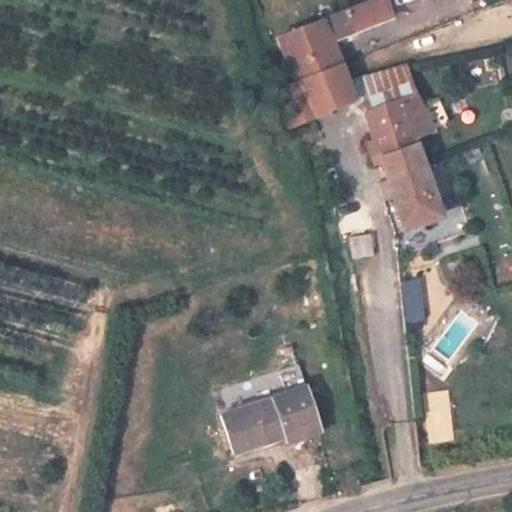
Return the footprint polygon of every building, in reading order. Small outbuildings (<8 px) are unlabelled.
[(344,117),(384,100),(447,79),(439,54),(376,77),(372,64),(434,39),(423,6),(315,49),(329,82),(307,93),(314,114),(318,127),(344,117)] [(384,100),(415,180),(455,167),(443,133),(463,127),(463,126),(482,120),(473,94),(454,100),(447,79),(384,100)] [(474,217),(455,167),(415,180),(435,230),(461,221),(474,217)] [(419,278),(399,281),(406,324),(427,320),(419,278)] [(323,394),(260,416),(273,452),(323,434),(327,445),(361,430),(338,368),(316,376),(323,394)]
